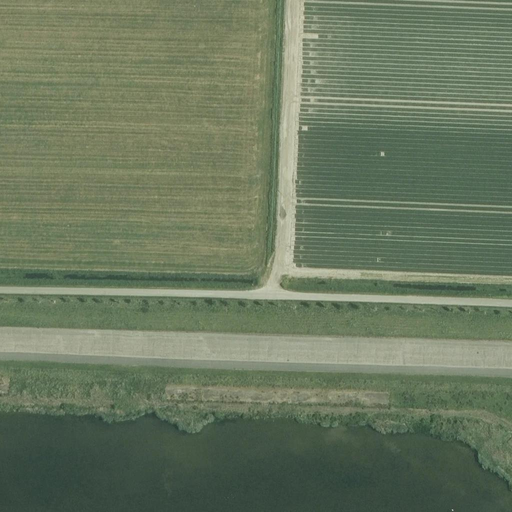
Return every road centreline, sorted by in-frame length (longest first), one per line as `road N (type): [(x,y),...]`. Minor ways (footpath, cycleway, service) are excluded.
road 1 (unclassified): [(0,357),(511,374)]
road 2 (unclassified): [(511,304),(0,290)]
